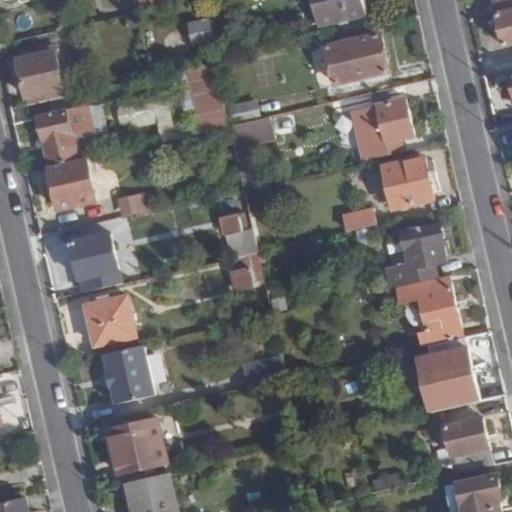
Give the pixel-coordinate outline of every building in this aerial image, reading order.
[(140,0),(142,11),(164,5),(162,0),(140,0)] [(364,0),(314,0),(320,24),(367,14),(364,0)] [(511,0),(499,0),(502,13),(500,13),(507,45),(511,43),(511,0)] [(209,20),(192,24),(195,42),(212,39),(209,20)] [(382,35),(327,47),(335,84),(391,72),(382,35)] [(58,51),(21,60),(29,96),(67,88),(58,51)] [(215,61),(191,67),(200,106),(224,101),(215,61)] [(174,138),(169,100),(115,107),(118,130),(157,124),(159,140),(174,138)] [(255,100),(226,107),(230,124),(259,117),(255,100)] [(365,160),(402,152),(400,139),(413,135),(404,100),(352,111),(365,160)] [(224,101),(200,106),(205,130),(218,127),(230,124),(226,107),(224,101)] [(41,118),(52,166),(90,157),(85,135),(98,132),(95,120),(92,121),(89,107),(41,118)] [(511,112),(503,115),(507,127),(511,126),(511,112)] [(276,138),(270,115),(259,117),(230,124),(236,148),(276,138)] [(244,189),(236,148),(230,124),(218,127),(233,191),(244,189)] [(425,156),(386,165),(395,208),(435,199),(425,156)] [(90,157),(52,166),(53,170),(51,170),(53,181),(56,181),(62,208),(99,201),(90,157)] [(118,196),(118,214),(147,214),(146,195),(118,196)] [(352,230),(377,224),(373,209),(345,215),(349,231),(352,230)] [(259,251),(254,229),(243,230),(239,214),(221,218),(225,235),(227,235),(232,257),(259,251)] [(419,281),(439,277),(436,263),(446,261),(442,242),(446,241),(441,223),(404,233),(405,239),(410,263),(399,265),(396,265),(401,285),(419,281)] [(86,292),(121,284),(120,273),(127,271),(126,266),(119,266),(112,234),(74,243),(81,276),(84,280),(86,292)] [(410,263),(405,239),(394,241),(399,265),(410,263)] [(251,268),(234,272),(238,288),(255,285),(251,268)] [(464,338),(448,275),(439,277),(419,281),(421,294),(430,331),(421,333),(425,347),(464,338)] [(430,331),(421,294),(407,298),(417,333),(421,333),(430,331)] [(129,298),(91,306),(98,344),(137,336),(129,298)] [(458,405),(487,399),(485,389),(479,390),(469,347),(432,355),(437,373),(449,371),(458,405)] [(262,362),(244,364),(245,377),(264,375),(262,362)] [(110,389),(116,398),(117,370),(109,370),(110,389)] [(120,418),(159,408),(158,398),(151,370),(117,370),(116,398),(120,418)] [(301,376),(288,379),(303,441),(316,438),(301,376)] [(459,471),(495,463),(485,416),(448,424),(459,471)] [(159,418),(117,428),(123,454),(115,456),(119,474),(169,462),(159,418)] [(123,454),(117,428),(109,430),(115,456),(123,454)] [(318,451),(316,438),(303,441),(306,455),(318,451)] [(179,511),(170,471),(129,482),(136,511),(179,511)] [(465,511),(503,511),(503,507),(497,509),(495,498),(504,496),(497,474),(459,481),(465,511)] [(388,498),(386,488),(357,495),(359,504),(388,498)] [(29,511),(26,498),(0,504),(0,511),(29,511)]
